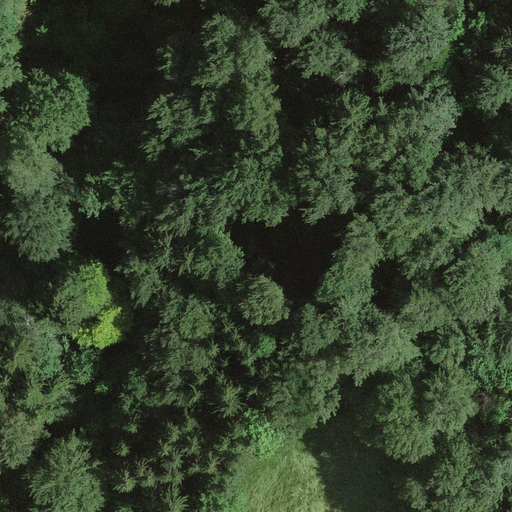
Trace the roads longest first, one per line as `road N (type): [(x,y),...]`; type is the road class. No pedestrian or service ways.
road 1 (track): [(508,210),(495,195),(470,101),(474,0)]
road 2 (track): [(450,511),(392,349),(362,322)]
road 3 (track): [(362,322),(434,235),(465,220),(511,215)]
